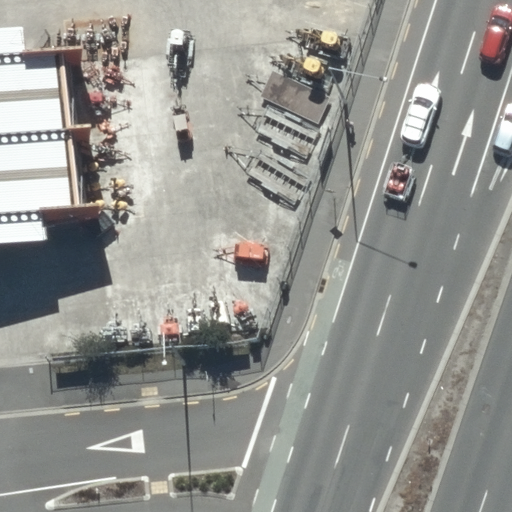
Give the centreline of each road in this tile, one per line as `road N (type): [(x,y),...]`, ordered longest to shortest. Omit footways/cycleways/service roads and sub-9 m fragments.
road 1 (trunk): [(340,466),(483,0)]
road 2 (unclassified): [(0,503),(340,466)]
road 3 (trunk): [(511,382),(471,511)]
